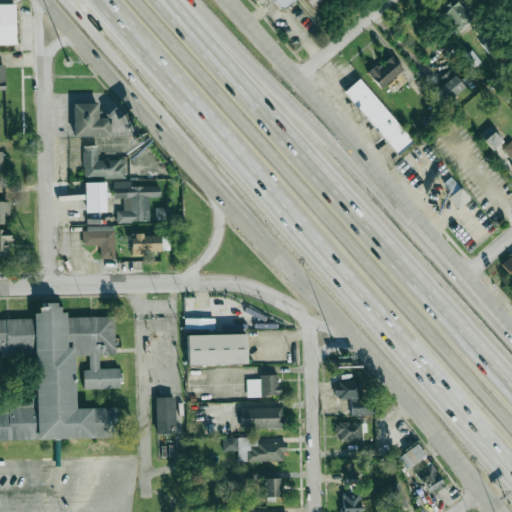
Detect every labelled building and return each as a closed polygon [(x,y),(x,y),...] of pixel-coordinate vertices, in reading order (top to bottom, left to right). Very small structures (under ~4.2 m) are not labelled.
[(267,0),(290,0),(281,8),(275,9),(267,0)] [(473,18),(455,0),(449,0),(438,11),(458,32),(473,18)] [(0,44),(16,44),(15,3),(0,3),(0,44)] [(479,42),(489,53),(497,45),(488,34),(479,42)] [(404,70),(391,55),(368,73),(380,88),(404,70)] [(435,92),(446,103),(464,86),(453,74),(435,92)] [(396,155),(413,142),(360,78),(344,91),(396,155)] [(73,136),(110,136),(110,117),(98,118),(98,103),(73,103),(73,136)] [(479,135),(492,150),(502,141),(489,126),(479,135)] [(124,177),(124,159),(97,160),(97,146),(83,146),(83,178),(124,177)] [(159,186),(131,186),(130,181),(113,181),(113,198),(123,198),(123,210),(116,210),(116,222),(149,221),(149,197),(159,197),(159,186)] [(105,182),(84,182),(85,212),(106,212),(105,182)] [(448,198),(458,209),(470,199),(460,187),(448,198)] [(0,197),(0,223),(10,224),(10,198),(0,197)] [(155,220),(167,220),(167,207),(155,207),(155,220)] [(0,230),(0,255),(8,255),(8,230),(0,230)] [(115,258),(114,230),(82,230),(82,245),(99,245),(100,258),(115,258)] [(160,253),(160,234),(131,235),(131,254),(160,253)] [(0,362),(34,375),(34,405),(0,405),(0,440),(117,437),(117,407),(75,408),(73,356),(92,355),(79,389),(120,388),(119,368),(98,368),(98,355),(115,355),(114,316),(67,317),(52,300),(30,319),(0,319),(0,362)] [(214,318),(184,318),(184,330),(214,329),(214,318)] [(246,363),(245,333),(186,335),(187,365),(246,363)] [(246,397),(280,396),(279,374),(259,374),(259,379),(246,379),(246,397)] [(374,414),(373,400),(361,401),(361,381),(336,381),(336,399),(350,399),(351,415),(374,414)] [(155,397),(156,434),(175,434),(174,397),(155,397)] [(282,407),(240,408),(240,429),(282,428),(282,407)] [(361,422),(335,423),(336,441),(361,440),(361,422)] [(284,461),(284,442),(257,443),(257,437),(223,437),(223,451),(238,451),(238,461),(284,461)] [(426,456),(417,444),(399,455),(408,468),(426,456)] [(426,493),(445,485),(434,462),(416,470),(426,493)] [(345,482),(361,483),(362,472),(346,472),(345,482)] [(241,473),(221,474),(222,488),(242,487),(241,473)] [(263,497),(280,496),(280,478),(263,478),(263,497)] [(380,487),(390,511),(395,511),(407,508),(397,481),(380,487)] [(341,511),(359,511),(359,493),(341,493),(341,511)]
